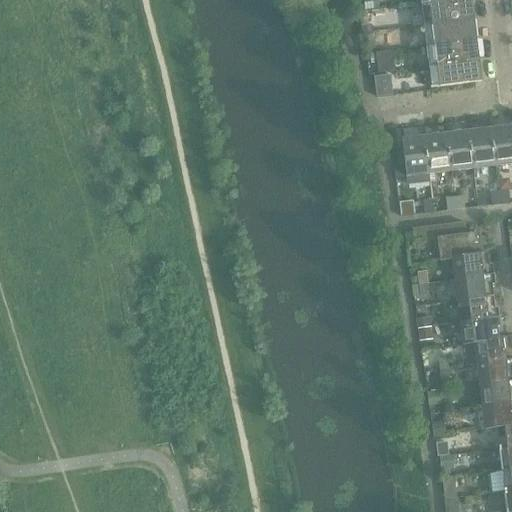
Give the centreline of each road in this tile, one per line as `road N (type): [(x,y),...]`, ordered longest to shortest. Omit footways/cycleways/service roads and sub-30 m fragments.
road 1 (motorway): [(128,511),(72,213),(19,0)]
road 2 (motorway): [(0,200),(60,511)]
road 3 (motorway): [(0,346),(31,511)]
